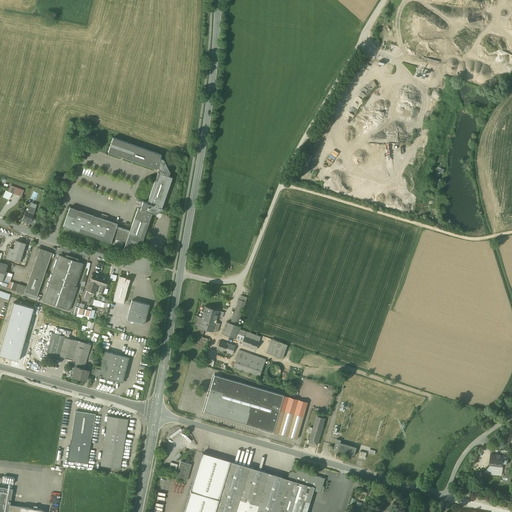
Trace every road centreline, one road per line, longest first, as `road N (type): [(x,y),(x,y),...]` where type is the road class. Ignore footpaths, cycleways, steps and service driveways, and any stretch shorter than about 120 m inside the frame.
road 1 (secondary): [(219,0),(212,94),(155,413)]
road 2 (track): [(181,271),(216,281),(245,272),(283,177),(382,0)]
road 3 (residential): [(420,488),(155,413)]
road 4 (track): [(511,231),(477,239),(282,181)]
road 5 (residential): [(155,413),(0,367)]
road 6 (residential): [(143,263),(124,264),(0,223)]
road 7 (track): [(240,277),(218,336),(285,362)]
